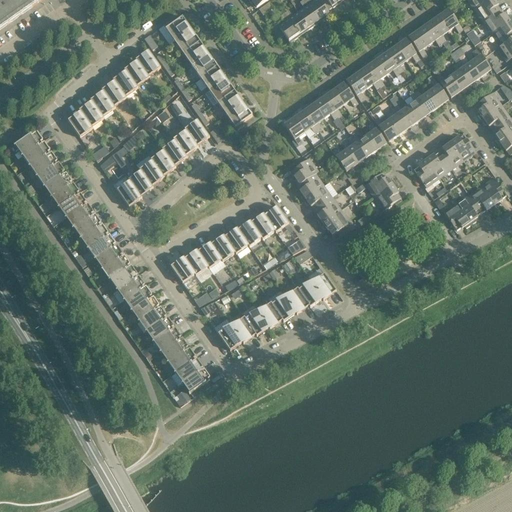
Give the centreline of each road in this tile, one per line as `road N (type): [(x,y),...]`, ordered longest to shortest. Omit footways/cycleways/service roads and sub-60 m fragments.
road 1 (residential): [(511,189),(465,122),(401,166),(458,251)]
road 2 (residential): [(359,303),(264,170),(278,75)]
road 3 (residential): [(130,230),(47,112),(109,60)]
road 4 (secondary): [(124,511),(21,328)]
road 5 (residential): [(150,257),(264,196),(226,145)]
road 6 (residential): [(278,75),(295,77),(412,0)]
road 7 (residential): [(236,375),(150,257)]
road 8 (residential): [(236,375),(359,303)]
road 9 (residential): [(130,230),(226,145)]
